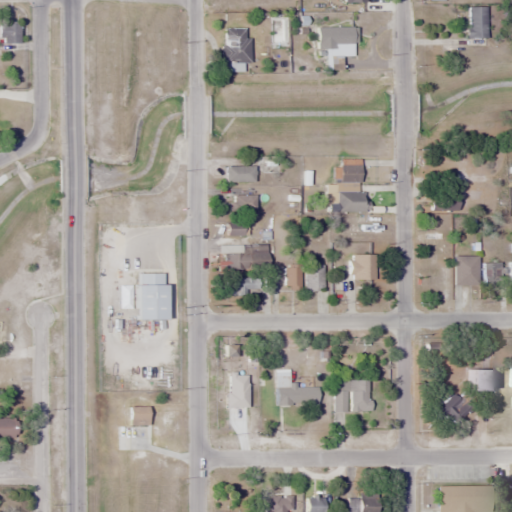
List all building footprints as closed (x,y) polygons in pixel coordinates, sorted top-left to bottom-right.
[(484,39),(484,7),(465,7),(465,39),(484,39)] [(12,44),(18,44),(18,23),(0,22),(0,56),(12,56),(12,44)] [(315,50),(325,50),(325,70),(340,70),(340,57),(354,57),(353,27),(315,27),(315,50)] [(247,63),(247,28),(221,28),(221,63),(247,63)] [(264,173),(277,173),(277,160),(264,160),(264,173)] [(223,182),(252,182),(252,166),(223,166),(223,182)] [(456,190),(429,190),(429,212),(456,212),(456,190)] [(365,212),(365,193),(334,193),(334,212),(365,212)] [(253,196),(229,196),(229,212),(253,212),(253,196)] [(244,223),(225,223),(225,237),(244,237),(244,223)] [(350,237),(374,237),(374,223),(349,224),(350,237)] [(424,254),(448,254),(448,235),(424,235),(424,254)] [(223,271),(267,271),(267,245),(240,245),(240,254),(223,254),(223,271)] [(374,255),(348,255),(348,280),(374,280),(374,255)] [(476,255),(452,255),(452,285),(476,285),(476,255)] [(499,263),(482,263),(482,287),(499,287),(499,263)] [(322,265),(303,265),(303,290),(322,290),(322,265)] [(298,291),(298,268),(281,268),(281,291),(298,291)] [(225,278),(225,296),(268,296),(268,278),(225,278)] [(466,368),(466,389),(487,389),(487,368),(466,368)] [(295,405),(295,384),(288,384),(288,369),(273,369),(273,405),(295,405)] [(346,411),(368,411),(368,379),(332,379),(332,411),(346,411)] [(0,437),(13,437),(13,416),(0,416),(0,437)] [(435,484),(435,511),(470,511),(488,511),(488,484),(435,484)] [(375,511),(375,494),(356,494),(356,511),(375,511)] [(303,511),(322,511),(322,497),(304,497),(303,511)] [(268,511),(292,511),(293,501),(269,501),(268,511)]
